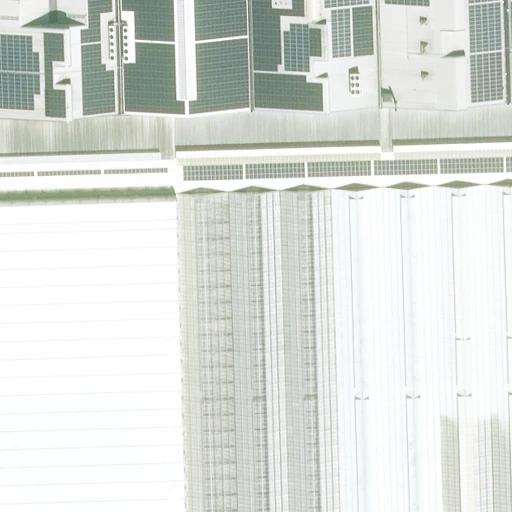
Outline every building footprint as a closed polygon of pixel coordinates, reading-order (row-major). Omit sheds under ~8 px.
[(0,0),(0,111),(125,108),(119,0),(0,0)] [(251,0),(119,0),(125,108),(254,105),(251,0)] [(251,0),(254,105),(125,108),(126,191),(178,190),(511,182),(511,99),(380,103),(377,0),(251,0)] [(511,0),(377,0),(380,103),(511,99),(511,0)] [(0,193),(126,191),(125,108),(0,111),(0,193)] [(511,511),(511,182),(178,190),(185,511),(511,511)] [(0,511),(185,511),(178,190),(126,191),(0,193),(0,511)]
